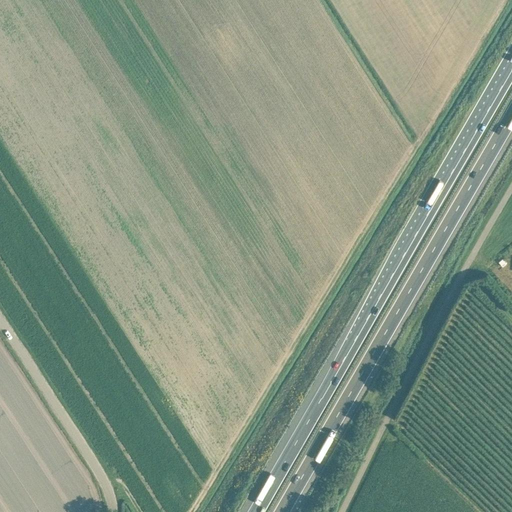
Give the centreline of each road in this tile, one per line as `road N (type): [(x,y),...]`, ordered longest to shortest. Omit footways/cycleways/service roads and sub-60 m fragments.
road 1 (motorway): [(511,70),(255,511)]
road 2 (motorway): [(281,511),(511,114)]
road 3 (unclassified): [(341,511),(511,204)]
road 4 (unclassified): [(112,511),(101,477),(0,322)]
